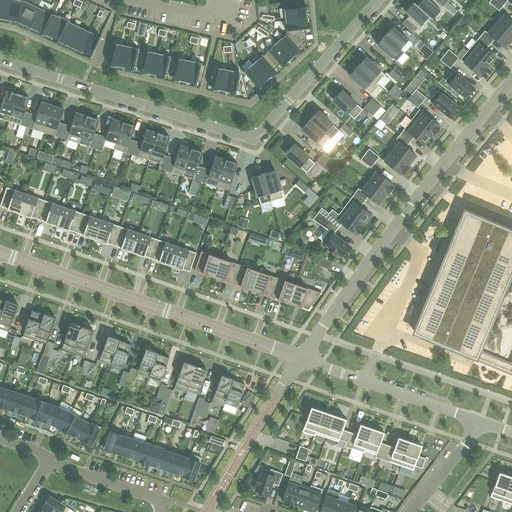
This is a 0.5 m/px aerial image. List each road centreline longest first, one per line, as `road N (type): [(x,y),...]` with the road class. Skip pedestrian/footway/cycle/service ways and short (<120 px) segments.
road 1 (residential): [(0,61),(252,138),(376,0)]
road 2 (tertiary): [(511,82),(301,359)]
road 3 (tertiary): [(301,359),(0,254)]
road 4 (unclassified): [(481,422),(301,359)]
road 5 (residential): [(161,511),(167,502),(50,461)]
